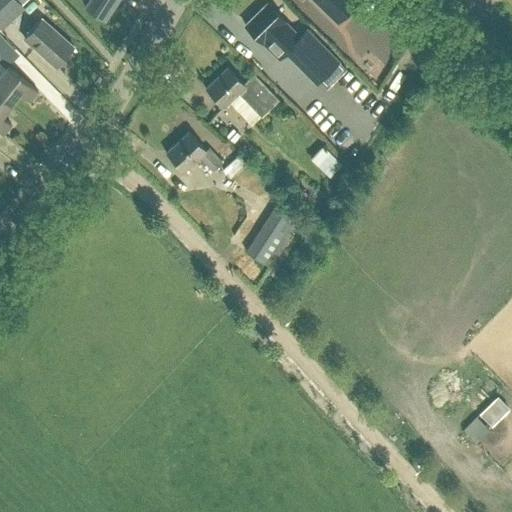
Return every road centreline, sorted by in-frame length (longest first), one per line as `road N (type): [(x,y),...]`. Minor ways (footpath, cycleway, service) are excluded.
road 1 (track): [(444,511),(232,280),(86,138)]
road 2 (tertiary): [(0,253),(86,138),(170,0)]
road 3 (unclassified): [(511,96),(411,0)]
